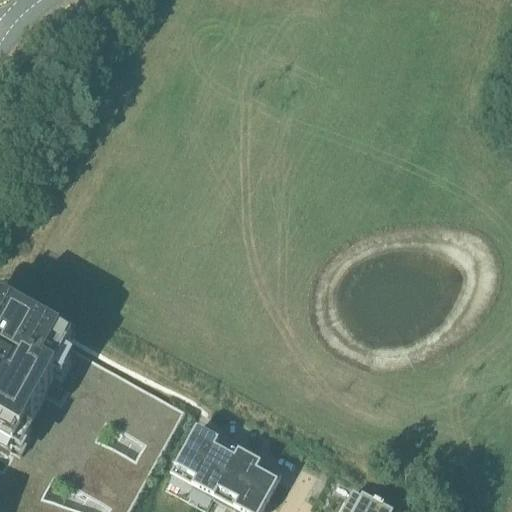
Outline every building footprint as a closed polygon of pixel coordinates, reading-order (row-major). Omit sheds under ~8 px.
[(0,450),(11,457),(70,352),(0,313),(0,450)] [(129,511),(184,415),(70,352),(11,457),(2,475),(0,474),(0,511),(129,511)] [(177,467),(169,481),(190,492),(214,448),(194,437),(186,451),(178,465),(177,467)] [(214,448),(190,492),(203,500),(211,504),(236,460),(222,453),(221,455),(215,452),(216,450),(214,448)] [(236,460),(211,504),(224,511),(235,511),(257,472),(243,465),(242,467),(236,463),(237,461),(236,460)] [(257,472),(235,511),(263,511),(279,484),(257,472)] [(351,499),(343,511),(378,511),(373,509),(372,510),(351,499)]
